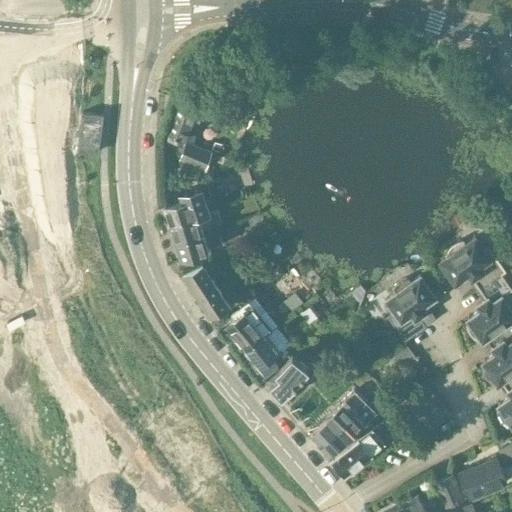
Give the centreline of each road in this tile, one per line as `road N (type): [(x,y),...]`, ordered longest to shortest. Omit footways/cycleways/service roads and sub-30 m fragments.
road 1 (tertiary): [(337,511),(192,338),(154,278),(130,193),(132,100)]
road 2 (residential): [(459,312),(437,330),(475,436),(337,511)]
road 3 (tertiary): [(335,0),(498,32)]
road 4 (residential): [(0,55),(113,35),(127,12)]
road 5 (tertiary): [(196,8),(330,0)]
